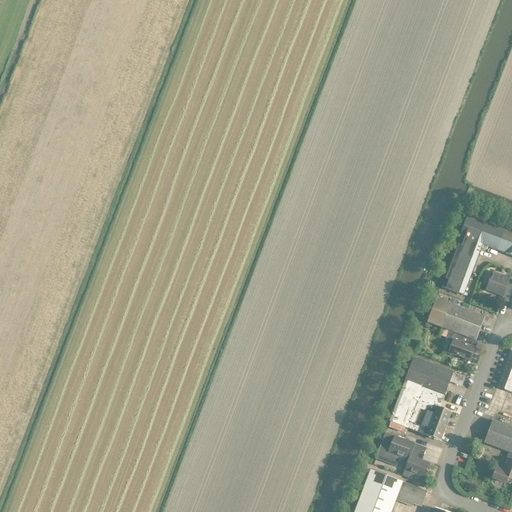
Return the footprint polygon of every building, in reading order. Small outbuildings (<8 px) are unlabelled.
[(511,235),(466,219),(460,236),(460,237),(441,287),(463,295),(482,245),(497,250),(511,255),(511,235)] [(486,290),(503,296),(502,300),(509,302),(511,295),(511,285),(508,284),(510,278),(493,272),(486,290)] [(474,346),(485,317),(438,299),(429,323),(453,332),(451,338),(474,346)] [(473,347),(474,346),(451,338),(450,339),(453,340),(449,353),(470,361),(475,348),(473,347)] [(440,441),(451,412),(440,408),(450,383),(459,386),(462,384),(465,376),(454,373),(414,358),(390,421),(440,441)] [(503,468),(511,471),(511,427),(493,420),(484,443),(509,452),(503,468)] [(385,433),(376,459),(396,467),(400,457),(409,460),(405,470),(403,476),(412,479),(414,473),(424,477),(429,464),(411,457),(415,444),(406,441),(385,433)] [(511,481),(511,471),(503,468),(497,466),(493,478),(509,484),(511,483),(511,481)] [(421,507),(422,503),(427,492),(402,482),(403,482),(371,470),(354,511),(391,511),(397,497),(421,507)]
